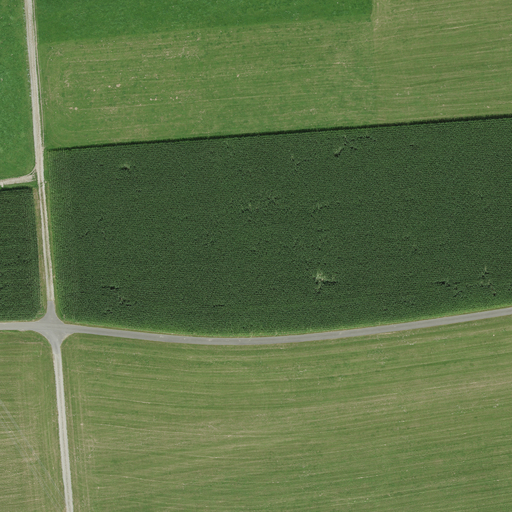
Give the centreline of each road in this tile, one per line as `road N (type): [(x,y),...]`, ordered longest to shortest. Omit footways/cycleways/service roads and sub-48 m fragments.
road 1 (track): [(511,310),(209,341),(0,327)]
road 2 (track): [(26,0),(69,511)]
